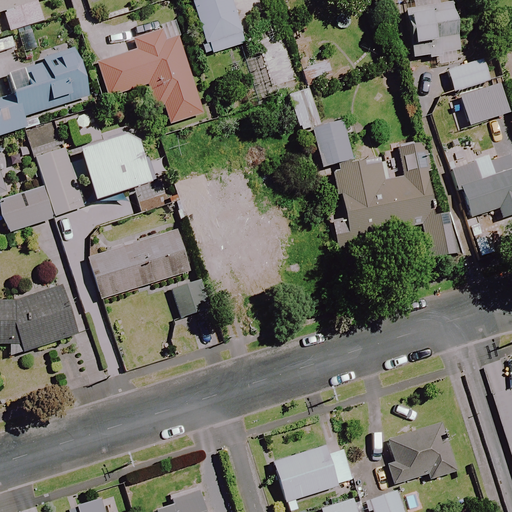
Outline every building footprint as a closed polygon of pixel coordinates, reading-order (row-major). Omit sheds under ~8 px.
[(0,0),(0,57),(14,53),(8,34),(42,25),(35,3),(47,0),(0,0)] [(189,0),(207,57),(243,46),(228,0),(189,0)] [(461,53),(454,6),(407,13),(414,60),(461,53)] [(163,45),(159,34),(130,43),(134,54),(96,67),(107,100),(144,88),(151,108),(160,105),(168,128),(201,117),(176,41),(163,45)] [(89,96),(75,55),(4,79),(11,99),(0,102),(0,139),(39,126),(35,115),(89,96)] [(487,84),(481,63),(445,73),(451,95),(487,84)] [(331,80),(326,65),(301,72),(306,88),(331,80)] [(317,129),(307,93),(286,99),(296,135),(317,129)] [(511,142),(498,99),(483,103),(497,146),(511,142)] [(350,163),(340,126),(310,134),(320,171),(350,163)] [(43,190),(52,221),(81,212),(57,133),(28,143),(43,190)] [(148,187),(132,138),(77,155),(93,205),(148,187)] [(432,207),(424,175),(427,174),(421,147),(395,154),(401,179),(386,183),(381,164),(332,176),(343,222),(332,225),(338,252),(373,243),(372,239),(427,225),(423,209),(432,207)] [(486,162),(484,155),(470,159),(473,166),(448,173),(455,195),(459,194),(467,222),(496,214),(499,224),(511,219),(511,179),(505,157),(486,162)] [(244,172),(227,179),(222,167),(174,185),(197,246),(220,238),(243,297),(282,283),(275,265),(286,261),(278,240),(289,235),(279,206),(220,228),(211,206),(251,191),(244,172)] [(52,221),(43,190),(0,203),(0,218),(5,236),(52,221)] [(187,275),(173,232),(86,261),(100,303),(187,275)] [(205,313),(197,287),(171,295),(178,321),(205,313)] [(74,338),(58,291),(14,306),(0,306),(0,347),(5,348),(9,360),(74,338)] [(454,474),(440,426),(385,443),(392,464),(385,466),(391,488),(425,478),(426,482),(454,474)] [(298,511),(295,502),(351,484),(341,454),(326,458),(323,449),(271,466),(281,498),(285,511),(298,511)] [(401,511),(395,493),(368,503),(371,511),(401,511)] [(204,511),(199,494),(153,507),(154,511),(204,511)] [(118,511),(114,498),(95,504),(73,510),(73,511),(118,511)] [(360,511),(357,500),(330,509),(320,511),(360,511)]
